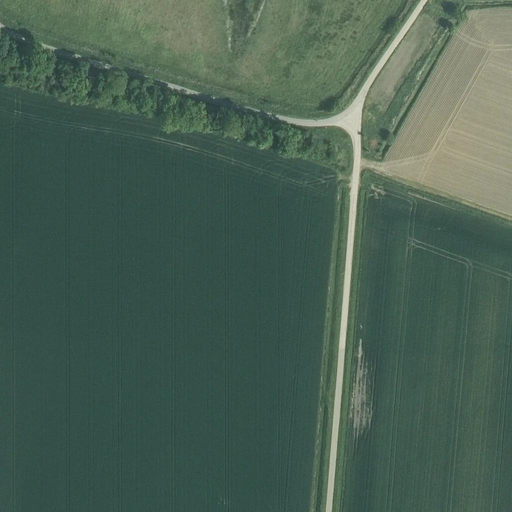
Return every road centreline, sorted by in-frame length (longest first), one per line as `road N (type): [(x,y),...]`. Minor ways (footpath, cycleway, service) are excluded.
road 1 (unclassified): [(329,511),(356,118)]
road 2 (unclassified): [(0,26),(286,121),(356,118)]
road 3 (unclassified): [(425,0),(369,81),(356,118)]
